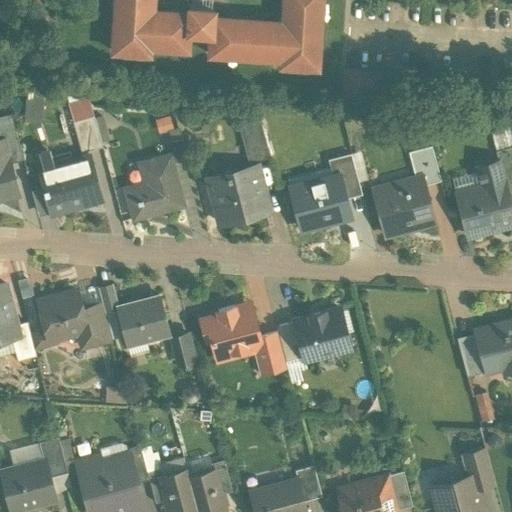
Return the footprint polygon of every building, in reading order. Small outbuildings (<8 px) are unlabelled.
[(119,0),(118,28),(115,28),(113,51),(134,52),(135,45),(155,47),(155,45),(171,46),(171,48),(189,49),(190,32),(211,33),(210,53),(229,55),(229,52),(262,55),(262,57),(298,59),(298,66),(319,67),(320,45),(317,44),(320,0),(323,1),(323,0),(285,0),(285,5),(291,5),(290,27),(214,22),(215,9),(202,8),(201,8),(190,7),(190,17),(148,14),(148,0),(119,0)] [(384,78),(347,75),(345,97),(381,101),(384,78)] [(95,115),(74,121),(82,151),(103,146),(95,115)] [(260,118),(241,123),(251,161),(271,156),(260,118)] [(24,159),(14,120),(0,123),(0,140),(5,139),(11,162),(24,159)] [(183,137),(172,140),(178,162),(189,159),(183,137)] [(0,140),(0,196),(17,192),(17,194),(19,193),(11,162),(5,139),(0,140)] [(432,145),(410,151),(417,177),(424,175),(426,184),(442,180),(432,145)] [(511,145),(497,150),(499,160),(500,160),(507,186),(511,184),(511,145)] [(352,152),(329,158),(334,175),(341,173),(347,197),(363,193),(352,152)] [(171,153),(146,160),(151,180),(126,187),(134,217),(184,204),(171,153)] [(91,154),(54,164),(56,169),(42,173),(41,168),(40,168),(52,212),(103,198),(91,154)] [(497,161),(492,158),(487,160),(484,164),(482,165),(487,184),(457,192),(468,235),(511,222),(511,204),(507,186),(500,160),(499,160),(497,161)] [(258,164),(209,177),(221,223),(270,210),(258,164)] [(315,185),(294,191),(293,186),(291,187),(302,228),(352,215),(347,197),(341,173),(334,175),(314,181),(315,185)] [(417,177),(389,184),(391,190),(377,194),(376,188),(374,188),(386,234),(436,221),(426,184),(424,175),(417,177)] [(6,282),(0,283),(0,339),(12,336),(19,335),(16,325),(10,301),(11,301),(6,282)] [(113,283),(99,286),(104,303),(106,310),(118,307),(118,306),(120,305),(113,283)] [(104,303),(82,309),(77,290),(70,292),(68,290),(60,292),(59,294),(40,299),(43,311),(41,315),(43,324),(47,326),(47,328),(48,329),(53,327),(56,336),(78,331),(83,346),(113,338),(106,310),(104,303)] [(120,305),(118,306),(118,307),(128,343),(170,332),(161,295),(159,295),(160,296),(137,302),(137,301),(120,305)] [(220,313),(201,318),(207,339),(212,338),(217,356),(253,346),(263,344),(261,335),(254,308),(236,312),(234,305),(219,309),(220,313)] [(341,307),(326,311),(326,310),(310,314),(310,315),(294,319),(295,320),(304,355),(305,358),(352,346),(341,307)] [(295,320),(277,325),(279,330),(286,359),(304,355),(295,320)] [(511,322),(506,324),(506,321),(476,329),(478,336),(487,370),(504,366),(505,370),(511,367),(511,322)] [(29,322),(16,325),(19,335),(12,336),(18,359),(37,354),(35,347),(31,332),(29,322)] [(47,328),(31,332),(35,347),(57,341),(56,336),(53,327),(48,329),(47,328)] [(279,330),(261,335),(263,344),(253,346),(260,372),(288,365),(286,359),(279,330)] [(192,334),(176,338),(183,363),(198,359),(192,334)] [(478,336),(459,341),(468,375),(487,370),(478,336)] [(488,392),(475,395),(481,419),(494,416),(488,392)] [(485,447),(461,453),(467,475),(474,474),(477,486),(496,481),(481,426),(480,427),(485,447)] [(59,435),(40,440),(45,458),(46,458),(51,475),(68,470),(65,459),(59,435)] [(141,443),(128,447),(130,457),(132,456),(138,481),(150,478),(148,470),(141,443)] [(78,455),(65,459),(68,470),(72,484),(83,481),(78,460),(79,459),(78,455)] [(130,457),(99,465),(96,455),(79,459),(78,460),(83,481),(91,511),(98,511),(119,506),(120,511),(139,511),(146,510),(138,481),(132,456),(130,457)] [(45,458),(2,469),(13,509),(57,498),(51,475),(46,458),(45,458)] [(224,458),(211,462),(213,469),(214,469),(221,492),(233,489),(224,458)] [(314,464),(296,469),(298,476),(299,475),(305,499),(322,494),(314,464)] [(161,467),(148,470),(150,478),(156,501),(168,498),(162,475),(163,474),(161,467)] [(163,474),(162,475),(168,498),(171,511),(193,511),(198,511),(198,510),(190,477),(190,476),(188,468),(163,474)] [(213,469),(190,476),(190,477),(198,510),(198,511),(223,511),(226,511),(221,492),(214,469),(213,469)] [(404,469),(388,473),(391,483),(375,487),(381,511),(399,511),(398,508),(413,504),(404,469)] [(354,491),(341,495),(342,500),(340,504),(342,511),(381,511),(375,487),(391,483),(388,473),(352,483),(354,491)] [(467,475),(450,480),(453,490),(437,494),(435,494),(440,511),(484,511),(477,486),(474,474),(467,475)] [(298,476),(250,488),(255,511),(308,511),(305,499),(299,475),(298,476)]
